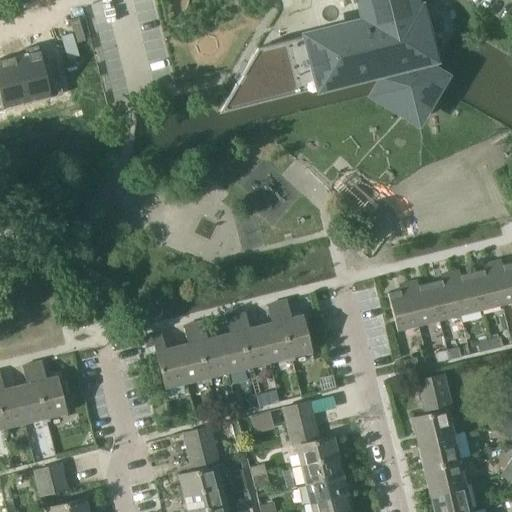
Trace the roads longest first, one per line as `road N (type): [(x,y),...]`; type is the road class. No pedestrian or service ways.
road 1 (residential): [(401,511),(346,279)]
road 2 (residential): [(125,511),(116,475),(126,444),(98,340)]
